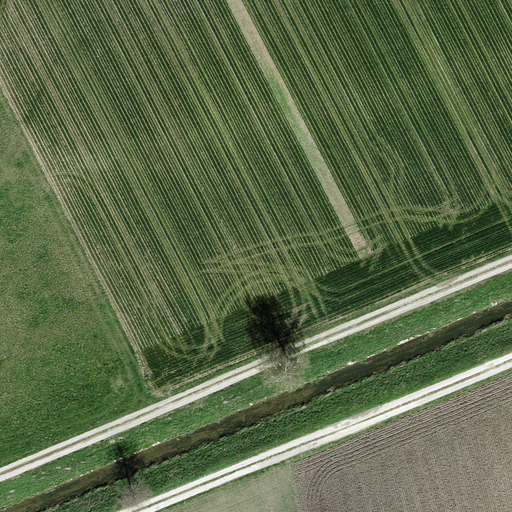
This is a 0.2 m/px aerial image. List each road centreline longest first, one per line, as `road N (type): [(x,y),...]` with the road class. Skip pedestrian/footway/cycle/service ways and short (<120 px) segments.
road 1 (track): [(0,474),(511,259)]
road 2 (track): [(511,359),(142,511)]
